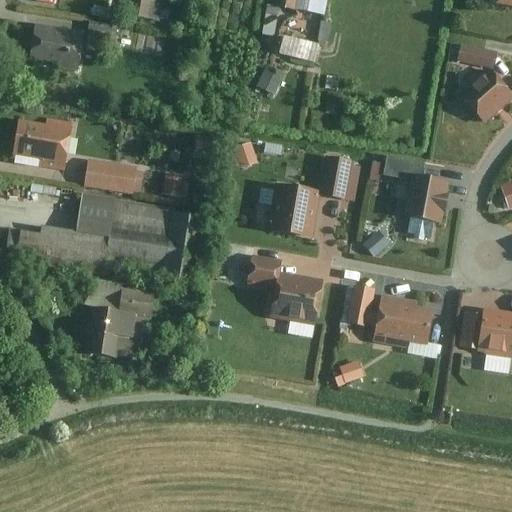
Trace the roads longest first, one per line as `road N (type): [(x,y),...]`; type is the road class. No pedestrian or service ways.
road 1 (residential): [(0,436),(59,412),(0,272)]
road 2 (residential): [(511,139),(476,202),(475,225),(489,256),(456,283)]
